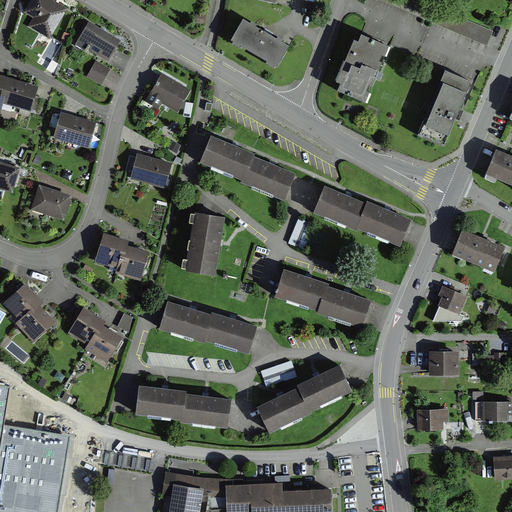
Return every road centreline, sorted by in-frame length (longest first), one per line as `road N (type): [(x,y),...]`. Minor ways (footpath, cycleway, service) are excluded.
road 1 (residential): [(26,386),(104,433),(210,454),(392,444)]
road 2 (tertiary): [(453,194),(393,337),(386,374),(392,444)]
road 3 (residential): [(0,249),(50,261),(81,241),(119,120)]
road 4 (residential): [(296,117),(453,194)]
road 5 (residential): [(157,33),(296,117)]
road 6 (tertiary): [(511,55),(458,184)]
road 7 (unclassified): [(119,120),(0,52)]
road 8 (residential): [(296,117),(340,0)]
